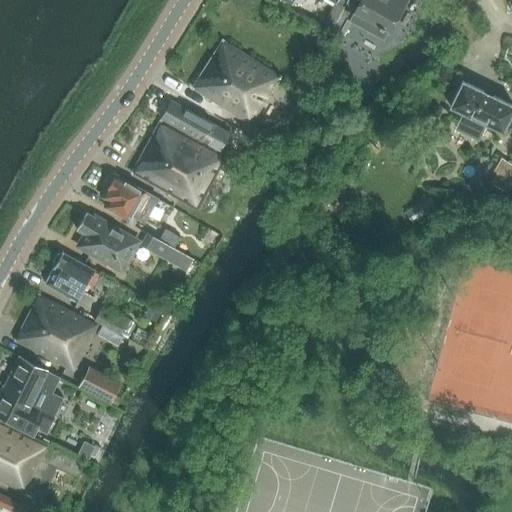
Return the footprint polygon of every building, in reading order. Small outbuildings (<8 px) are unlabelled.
[(346,0),(346,2),(356,8),(354,12),(379,26),(378,27),(382,29),(383,28),(388,31),(405,0),(346,0)] [(193,89),(250,125),(280,77),(222,41),(193,89)] [(511,105),(461,81),(449,106),(463,113),(455,129),(478,140),(485,124),(501,132),(507,121),(511,124),(511,105)] [(161,120),(224,153),(229,144),(206,131),(211,123),(171,102),(161,120)] [(133,174),(196,209),(195,209),(196,210),(225,156),(160,121),(132,174),(133,174)] [(250,137),(237,129),(233,135),(246,144),(250,137)] [(495,170),(487,182),(502,191),(509,182),(504,179),(506,176),(495,170)] [(113,177),(110,178),(106,184),(107,188),(102,197),(108,201),(105,207),(129,221),(132,216),(143,222),(146,215),(156,199),(144,192),(114,175),(113,177)] [(94,217),(85,212),(76,229),(85,234),(78,246),(121,271),(138,241),(95,216),(94,217)] [(161,227),(150,221),(144,230),(156,237),(161,227)] [(170,246),(149,234),(142,246),(163,258),(170,246)] [(45,284),(87,308),(92,299),(81,292),(94,270),(63,252),(61,254),(58,254),(53,263),(54,266),(45,284)] [(39,295),(15,341),(74,371),(97,325),(39,295)] [(125,321),(100,308),(94,319),(118,333),(125,321)] [(62,399),(63,398),(52,393),(60,377),(19,357),(0,394),(0,420),(7,424),(31,436),(35,427),(46,433),(47,431),(43,430),(50,416),(52,417),(62,399)] [(111,379),(88,368),(78,386),(102,398),(111,379)] [(0,420),(0,479),(25,492),(42,457),(41,456),(47,444),(31,436),(7,424),(0,420)]
